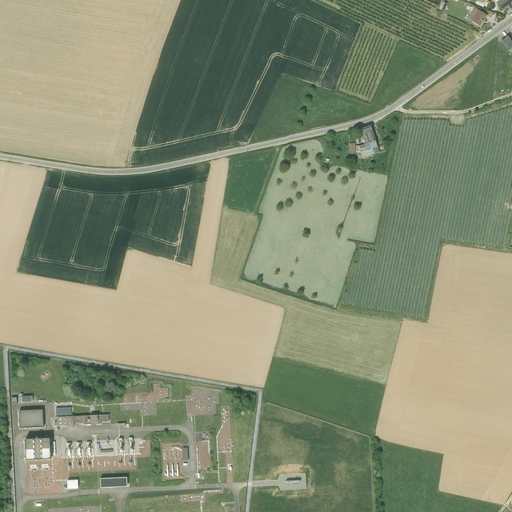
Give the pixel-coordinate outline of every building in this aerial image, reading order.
[(499,0),(496,2),(502,11),(509,7),(508,6),(511,2),(511,0),(499,0)] [(442,2),(439,9),(441,10),(444,12),(448,4),(442,2)] [(474,9),(468,20),(479,27),(484,19),(485,19),(486,16),(474,9)] [(508,37),(501,42),(508,52),(511,48),(511,43),(510,41),(511,41),(508,37)] [(359,147),(355,147),(357,152),(360,152),(362,159),(374,155),(372,149),(377,147),(375,141),(376,141),(373,131),(372,131),(371,127),(361,130),(364,140),(363,141),(364,145),(359,147)] [(110,423),(110,414),(72,416),(71,407),(57,407),(57,425),(110,423)] [(42,409),(19,410),(20,428),(43,427),(42,409)] [(52,438),(25,439),(26,463),(53,462),(52,438)] [(101,478),(101,488),(127,487),(127,477),(101,478)] [(68,480),(68,489),(78,489),(78,480),(68,480)]
